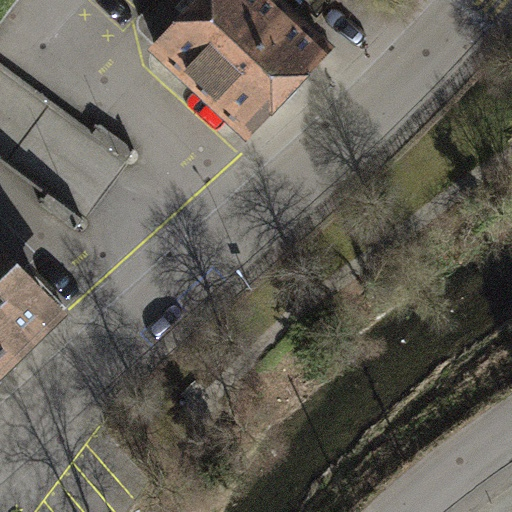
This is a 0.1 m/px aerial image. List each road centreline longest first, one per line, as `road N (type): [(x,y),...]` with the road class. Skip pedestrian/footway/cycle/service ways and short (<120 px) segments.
road 1 (residential): [(469,0),(333,145),(0,441)]
road 2 (residential): [(401,511),(511,424)]
